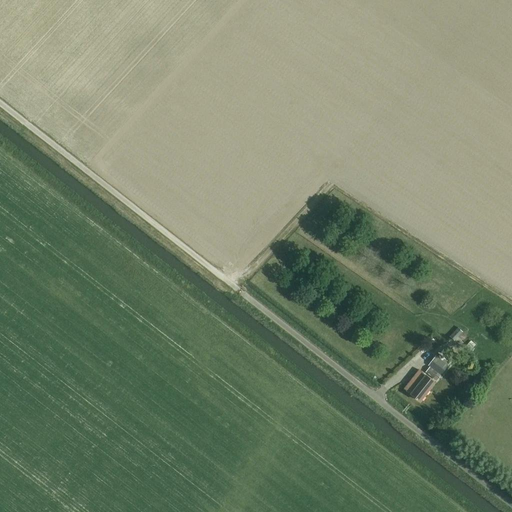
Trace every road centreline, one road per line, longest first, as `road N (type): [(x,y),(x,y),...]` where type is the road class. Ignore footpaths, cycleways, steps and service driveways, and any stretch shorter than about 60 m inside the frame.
road 1 (unclassified): [(511,505),(0,105)]
road 2 (track): [(328,186),(245,276),(229,283)]
